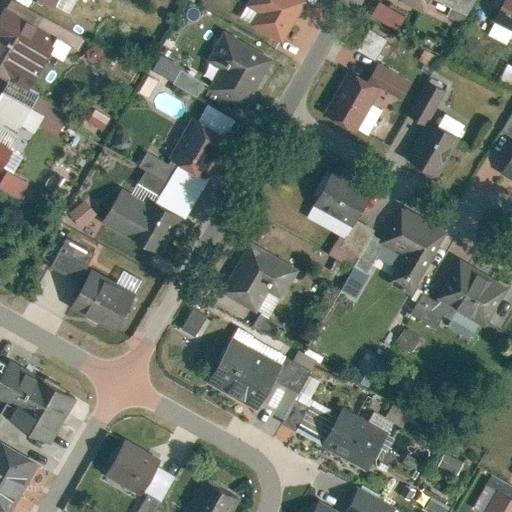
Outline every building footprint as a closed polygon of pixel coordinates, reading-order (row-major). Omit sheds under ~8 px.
[(309,0),(251,0),(240,22),(285,46),(309,0)] [(376,0),(375,0),(369,14),(397,28),(404,13),(376,0)] [(455,0),(408,0),(447,18),(455,0)] [(511,0),(506,0),(497,22),(511,29),(511,0)] [(57,36),(4,7),(0,14),(0,75),(27,90),(57,36)] [(367,27),(355,47),(373,57),(385,37),(367,27)] [(270,59),(225,32),(195,82),(240,109),(270,59)] [(379,90),(348,71),(325,111),(356,129),(379,90)] [(226,138),(190,118),(167,158),(203,179),(226,138)] [(0,164),(19,131),(0,119),(0,164)] [(461,136),(429,122),(409,165),(441,180),(461,136)] [(511,156),(500,176),(511,183),(511,156)] [(0,185),(19,197),(28,182),(5,168),(0,176),(0,185)] [(316,200),(356,222),(373,190),(333,168),(316,200)] [(179,218),(122,188),(104,223),(160,253),(179,218)] [(71,210),(89,231),(101,220),(83,199),(71,210)] [(382,238),(405,251),(390,278),(413,290),(449,225),(402,200),(382,238)] [(256,307),(270,285),(284,294),(301,267),(253,237),(222,286),(256,307)] [(51,266),(80,279),(92,251),(63,238),(51,266)] [(460,255),(437,293),(483,321),(507,283),(460,255)] [(136,291),(90,269),(69,311),(116,333),(136,291)] [(182,324),(197,330),(205,312),(189,306),(182,324)] [(207,377),(258,405),(282,361),(232,333),(207,377)] [(53,442),(78,396),(40,376),(36,384),(7,368),(0,381),(0,399),(14,407),(8,418),(53,442)] [(321,437),(368,464),(389,429),(341,401),(321,437)] [(108,468),(145,489),(163,458),(126,437),(108,468)] [(0,511),(1,511),(11,511),(39,463),(0,440),(0,511)] [(204,474),(184,510),(187,511),(230,511),(240,494),(204,474)] [(358,484),(344,509),(349,511),(392,511),(396,506),(358,484)] [(511,511),(511,497),(498,488),(483,511),(511,511)] [(132,511),(150,511),(157,496),(141,490),(132,511)] [(431,495),(423,508),(431,511),(443,511),(448,505),(431,495)] [(343,511),(320,499),(312,511),(343,511)]
